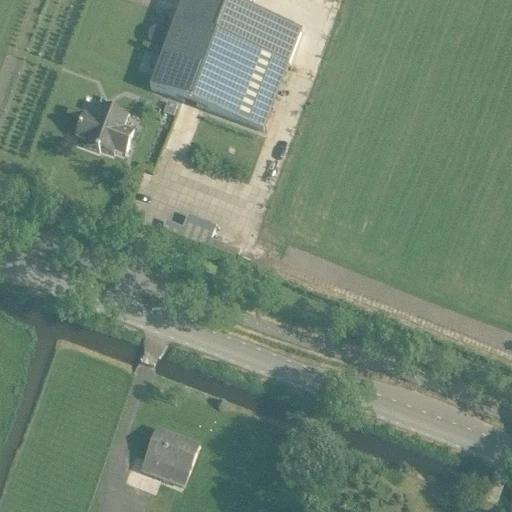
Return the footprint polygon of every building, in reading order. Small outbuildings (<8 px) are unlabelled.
[(265,134),(290,65),(301,32),(216,0),(185,0),(152,91),(265,134)] [(168,102),(164,112),(174,116),(178,105),(168,102)] [(128,117),(100,106),(96,120),(84,115),(76,138),(87,142),(84,149),(100,155),(101,153),(113,157),(116,149),(127,154),(134,136),(122,132),(128,117)] [(162,235),(239,258),(242,249),(232,247),(238,230),(189,215),(186,226),(167,220),(162,235)] [(189,478),(200,449),(158,434),(147,463),(145,462),(141,473),(184,489),(188,477),(189,478)] [(62,511),(74,483),(29,466),(11,511),(62,511)]
